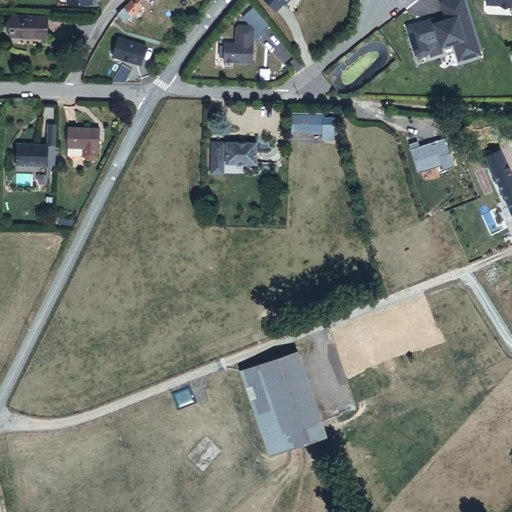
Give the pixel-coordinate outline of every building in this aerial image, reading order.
[(131,0),(118,13),(127,23),(149,0),(131,0)] [(289,0),(265,0),(277,13),(289,0)] [(483,55),(465,0),(440,0),(447,21),(435,25),(432,17),(406,26),(415,56),(420,60),(427,58),(430,52),(428,45),(438,42),(441,51),(453,47),(458,61),(483,55)] [(511,0),(485,0),(485,8),(511,9),(511,0)] [(256,20),(248,10),(241,16),(250,26),(256,20)] [(18,44),(51,44),(52,23),(18,23),(18,44)] [(250,65),(250,32),(247,29),(236,29),(232,33),(233,47),(222,48),(222,65),(225,65),(230,65),(240,64),(240,65),(250,65)] [(110,90),(126,90),(134,77),(121,72),(110,90)] [(321,139),(334,140),(336,116),(292,113),(291,131),(322,133),(321,139)] [(104,151),(106,151),(107,130),(74,130),(75,151),(91,151),(91,159),(95,163),(101,162),(105,159),(104,151)] [(62,148),(63,136),(54,135),(54,148),(62,148)] [(259,166),(259,144),(229,143),(228,145),(225,145),(225,143),(214,143),(213,177),(224,177),(225,154),(229,154),(228,165),(259,166)] [(22,168),(53,169),(54,148),(23,147),(22,168)] [(53,169),(61,169),(62,148),(54,148),(53,169)] [(511,213),(511,174),(503,153),(488,159),(511,213)] [(240,373),(269,458),(326,439),(297,353),(240,373)]
